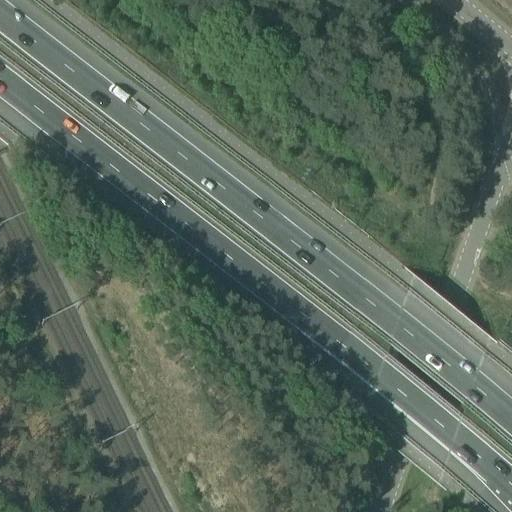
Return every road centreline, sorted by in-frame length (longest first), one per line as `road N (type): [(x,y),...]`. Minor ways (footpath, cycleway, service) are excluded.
road 1 (motorway): [(0,83),(511,484)]
road 2 (motorway): [(511,420),(0,24)]
road 3 (tertiary): [(382,511),(447,299),(511,131)]
road 4 (unclassified): [(363,413),(475,511)]
